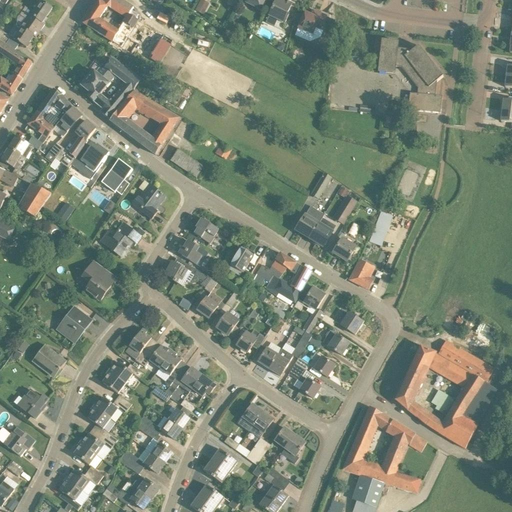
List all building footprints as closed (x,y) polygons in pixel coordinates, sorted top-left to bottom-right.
[(0,0),(0,8),(2,10),(8,0),(0,0)] [(119,0),(105,0),(103,3),(99,1),(95,8),(91,14),(84,24),(121,48),(124,43),(138,22),(136,20),(138,16),(131,12),(133,9),(119,0)] [(204,15),(210,4),(201,0),(200,0),(195,11),(204,15)] [(260,10),(264,0),(248,0),(247,3),(260,10)] [(287,14),(292,5),(285,1),(285,0),(276,0),(269,17),(278,21),(284,24),(289,15),(287,14)] [(41,2),(35,11),(33,10),(32,12),(25,7),(24,9),(12,1),(8,7),(27,21),(31,15),(43,23),(52,10),(41,2)] [(311,16),(305,13),(298,29),(313,35),(316,28),(320,30),(326,17),(313,11),(311,16)] [(166,24),(169,18),(160,13),(157,19),(166,24)] [(45,25),(43,23),(31,15),(27,21),(41,30),(45,25)] [(41,30),(27,21),(21,29),(34,37),(36,38),(41,30)] [(21,29),(14,39),(0,30),(0,42),(14,52),(20,43),(26,48),(34,37),(21,29)] [(403,69),(405,51),(398,50),(398,43),(382,41),(379,73),(394,75),(395,68),(403,69)] [(32,64),(0,42),(0,53),(20,68),(14,76),(22,80),(32,64)] [(284,51),(286,45),(280,43),(277,49),(284,51)] [(405,51),(403,69),(403,70),(418,90),(417,95),(411,95),(409,111),(440,114),(442,98),(435,98),(436,83),(443,78),(419,47),(412,52),(405,51)] [(134,77),(112,59),(106,69),(103,66),(96,74),(94,72),(82,87),(87,91),(86,93),(89,96),(88,98),(99,107),(106,99),(101,95),(116,77),(125,85),(127,86),(134,77)] [(22,80),(14,76),(10,82),(10,83),(1,78),(0,79),(0,88),(12,96),(22,80)] [(106,99),(99,107),(103,110),(101,113),(110,121),(133,93),(133,91),(134,92),(140,82),(134,77),(127,86),(125,85),(110,103),(106,99)] [(73,109),(62,96),(54,90),(38,113),(45,118),(43,121),(54,129),(73,109)] [(110,121),(156,156),(178,120),(133,93),(110,121)] [(0,115),(9,102),(0,95),(0,115)] [(511,101),(504,100),(502,111),(511,112),(511,101)] [(55,130),(54,131),(58,134),(58,135),(62,139),(82,118),(73,109),(54,129),(55,130)] [(511,112),(502,111),(501,122),(511,124),(511,130),(511,129),(511,112)] [(45,118),(38,113),(37,113),(28,125),(43,135),(38,141),(40,143),(43,145),(48,138),(54,131),(55,130),(54,129),(43,121),(45,118)] [(77,133),(81,138),(70,154),(63,149),(55,159),(69,169),(76,159),(76,158),(90,139),(96,131),(87,122),(77,133)] [(204,134),(197,130),(191,140),(198,144),(204,134)] [(9,149),(21,156),(26,149),(28,144),(17,137),(9,149)] [(40,143),(38,141),(33,138),(30,143),(39,149),(43,145),(40,143)] [(96,146),(89,141),(82,151),(83,151),(72,166),(81,173),(80,174),(90,182),(103,165),(101,164),(106,158),(105,158),(108,154),(97,145),(96,146)] [(56,143),(48,154),(44,159),(50,163),(54,158),(55,159),(63,149),(56,143)] [(227,161),(233,150),(222,144),(216,154),(227,161)] [(13,169),(17,163),(22,166),(26,159),(21,156),(9,149),(2,161),(13,169)] [(178,152),(171,164),(199,179),(205,167),(178,152)] [(119,160),(102,184),(115,193),(116,192),(121,196),(130,185),(124,181),(132,171),(119,160)] [(12,175),(0,169),(0,181),(13,188),(19,178),(12,175)] [(15,170),(12,175),(19,178),(23,180),(30,184),(32,180),(25,176),(26,175),(19,172),(15,170)] [(324,175),(312,195),(318,199),(331,179),(324,175)] [(166,198),(150,185),(139,199),(138,198),(132,206),(152,221),(158,213),(156,211),(166,198)] [(35,218),(52,195),(33,186),(20,211),(35,218)] [(344,199),(349,191),(342,187),(338,195),(344,199)] [(0,192),(0,210),(1,211),(5,213),(9,204),(0,201),(3,194),(0,192)] [(343,225),(356,203),(348,198),(334,219),(343,225)] [(117,205),(111,201),(104,210),(110,214),(117,205)] [(67,204),(57,218),(64,224),(74,210),(67,204)] [(310,240),(319,225),(325,216),(311,207),(296,231),(310,240)] [(382,213),(370,244),(383,248),(394,218),(382,213)] [(147,223),(141,218),(138,221),(145,226),(147,223)] [(0,237),(8,241),(14,229),(0,222),(0,237)] [(219,230),(205,222),(204,225),(200,223),(196,229),(198,230),(195,235),(210,245),(219,230)] [(134,232),(124,225),(112,241),(106,237),(104,240),(102,243),(121,257),(133,242),(136,244),(141,238),(134,232)] [(319,225),(310,240),(323,248),(332,233),(319,225)] [(138,227),(134,232),(141,238),(145,233),(138,227)] [(356,248),(342,240),(333,254),(347,263),(356,248)] [(208,255),(188,242),(183,250),(185,251),(182,256),(197,266),(198,265),(203,268),(207,261),(205,260),(208,255)] [(247,252),(241,249),(230,266),(231,267),(227,272),(239,280),(242,274),(248,277),(258,262),(250,256),(252,253),(248,250),(247,252)] [(296,265),(286,258),(281,254),(270,271),(263,266),(255,278),(267,286),(273,277),(279,281),(280,280),(287,270),(291,272),(296,265)] [(368,280),(374,269),(360,261),(350,281),(369,291),(373,282),(368,280)] [(112,276),(94,263),(82,278),(91,284),(85,291),(100,302),(112,287),(107,283),(112,276)] [(184,270),(172,263),(165,275),(174,281),(174,282),(183,287),(186,281),(191,275),(203,282),(200,286),(205,289),(212,280),(201,273),(187,265),(184,270)] [(312,274),(296,265),(291,272),(298,277),(292,287),(283,282),(280,280),(279,281),(273,277),(267,286),(255,278),(252,282),(264,290),(265,288),(278,296),(279,294),(295,304),(309,278),(312,274)] [(211,293),(219,281),(214,277),(212,280),(205,289),(205,290),(210,294),(211,293)] [(314,311),(312,315),(319,319),(322,314),(323,313),(317,310),(326,296),(313,288),(304,304),(299,300),(294,308),(300,312),(303,307),(308,310),(309,308),(314,311)] [(232,309),(241,296),(235,292),(226,305),(231,309),(232,309)] [(263,302),(267,297),(261,294),(258,299),(263,302)] [(209,320),(218,307),(207,299),(198,312),(209,320)] [(185,302),(181,308),(189,312),(192,306),(185,302)] [(248,330),(263,309),(257,306),(243,327),(248,330)] [(93,322),(74,308),(57,330),(75,344),(81,335),(82,336),(93,322)] [(280,311),(277,316),(283,320),(286,314),(280,311)] [(236,327),(239,322),(227,314),(217,329),(228,337),(231,333),(235,336),(240,330),(236,327)] [(336,323),(322,314),(319,319),(332,328),(333,328),(336,323)] [(355,336),(363,324),(349,314),(345,320),(342,318),(338,324),(355,336)] [(312,315),(307,323),(302,331),(303,331),(306,333),(309,335),(314,327),(319,319),(312,315)] [(278,334),(286,322),(279,318),(272,330),(278,334)] [(270,328),(274,323),(269,319),(266,324),(270,328)] [(152,340),(145,335),(147,333),(143,330),(130,347),(125,354),(135,361),(140,365),(149,352),(145,349),(152,340)] [(326,339),(323,344),(329,348),(342,356),(349,345),(339,338),(339,336),(337,335),(336,336),(335,335),(330,332),(325,339),(326,339)] [(248,354),(252,348),(257,351),(265,339),(259,336),(256,340),(246,333),(237,347),(248,354)] [(309,335),(306,333),(292,356),(293,357),(298,360),(309,343),(312,337),(309,335)] [(11,348),(15,342),(7,337),(4,343),(11,348)] [(309,343),(320,349),(323,344),(312,337),(309,343)] [(494,370),(446,342),(438,355),(485,383),(486,384),(494,370)] [(67,363),(45,346),(39,354),(33,362),(54,378),(59,371),(60,371),(67,363)] [(161,347),(154,356),(149,352),(140,365),(145,368),(150,362),(160,369),(172,352),(169,349),(167,351),(161,347)] [(426,426),(465,450),(479,424),(464,416),(485,383),(438,355),(421,347),(396,401),(426,426)] [(267,349),(258,363),(270,370),(278,356),(267,349)] [(281,377),(293,357),(292,356),(282,350),(278,356),(270,370),(281,377)] [(18,361),(21,354),(16,352),(13,359),(18,361)] [(172,352),(160,369),(160,370),(170,377),(166,382),(165,383),(170,387),(180,374),(175,371),(182,362),(175,357),(177,355),(172,352)] [(327,378),(335,367),(316,354),(311,361),(318,365),(315,370),(327,378)] [(310,366),(299,359),(295,365),(306,372),(310,366)] [(127,370),(118,363),(113,369),(111,368),(108,372),(126,385),(133,375),(139,379),(143,374),(136,370),(130,365),(127,370)] [(306,372),(295,365),(292,371),(289,375),(304,385),(300,391),(304,394),(313,400),(321,389),(303,377),(306,372)] [(189,394),(192,389),(193,390),(202,377),(192,369),(185,378),(180,374),(170,387),(165,394),(166,396),(170,398),(179,386),(189,394)] [(126,385),(108,372),(105,376),(107,377),(103,384),(118,395),(126,385)] [(193,390),(203,397),(206,393),(209,396),(216,387),(202,377),(193,390)] [(163,401),(166,396),(165,394),(156,387),(152,393),(163,401)] [(42,409),(49,400),(44,396),(41,399),(30,391),(18,406),(36,420),(44,411),(42,409)] [(116,401),(129,410),(132,405),(120,396),(116,401)] [(103,398),(98,405),(96,403),(93,407),(111,420),(118,411),(125,416),(129,410),(116,401),(112,406),(103,398)] [(195,409),(184,400),(181,405),(192,414),(195,409)] [(169,411),(174,415),(169,421),(182,430),(190,420),(188,419),(189,417),(173,406),(169,411)] [(243,419),(253,426),(254,426),(263,413),(253,406),(243,419)] [(111,420),(93,407),(90,411),(92,413),(88,419),(99,427),(95,432),(115,446),(118,441),(103,430),(111,420)] [(387,432),(388,431),(393,422),(371,408),(343,471),(362,476),(353,501),(377,509),(385,483),(417,494),(420,482),(396,473),(385,470),(365,463),(366,461),(363,459),(377,424),(378,425),(378,426),(387,432)] [(260,440),(255,446),(260,450),(266,443),(260,438),(264,434),(274,421),(263,413),(254,426),(253,426),(249,432),(260,440)] [(151,431),(158,436),(162,432),(162,431),(157,427),(144,417),(140,423),(151,431)] [(182,430),(169,421),(162,431),(162,432),(175,441),(182,430)] [(385,470),(396,473),(408,444),(408,443),(416,448),(415,449),(422,453),(427,443),(416,436),(393,422),(388,431),(399,436),(385,470)] [(136,428),(147,436),(151,431),(140,423),(136,428)] [(17,427),(11,435),(3,429),(0,433),(0,441),(4,444),(21,458),(30,446),(32,447),(36,442),(17,427)] [(295,436),(284,429),(275,442),(286,449),(295,436)] [(95,432),(92,437),(89,435),(85,441),(83,439),(80,443),(97,456),(105,446),(111,451),(115,446),(95,432)] [(305,444),(295,436),(286,449),(281,455),(295,465),(299,459),(296,457),(305,444)] [(239,446),(228,438),(224,443),(235,451),(240,445),(239,446)] [(97,456),(80,443),(77,447),(79,449),(74,455),(90,466),(97,456)] [(260,450),(252,462),(257,466),(271,446),(266,443),(260,450)] [(160,445),(152,455),(165,464),(173,454),(160,445)] [(250,453),(246,459),(252,462),(260,450),(255,446),(250,453)] [(237,463),(220,450),(216,455),(217,456),(213,462),(230,474),(237,463)] [(123,456),(134,465),(137,460),(126,452),(123,456)] [(152,455),(145,465),(157,475),(165,464),(152,455)] [(119,461),(130,469),(134,465),(123,456),(119,461)] [(222,485),(230,474),(213,462),(209,467),(208,467),(204,472),(222,485)] [(22,472),(14,466),(11,464),(7,469),(19,478),(22,472)] [(91,468),(88,472),(100,482),(104,477),(91,468)] [(274,479),(278,482),(281,476),(271,469),(268,474),(274,479)] [(84,477),(75,471),(71,477),(69,475),(65,479),(83,492),(90,482),(97,487),(100,482),(88,472),(84,477)] [(271,484),(274,479),(268,474),(267,474),(268,475),(264,480),(270,484),(271,484)] [(299,486),(303,481),(298,477),(293,482),(299,486)] [(83,492),(65,479),(63,483),(65,485),(60,491),(62,493),(59,498),(68,505),(73,508),(77,511),(81,507),(75,503),(83,492)] [(152,500),(159,490),(146,481),(143,485),(138,482),(136,482),(132,486),(152,500)] [(15,491),(4,482),(0,487),(0,506),(2,508),(15,491)] [(131,502),(144,511),(152,500),(132,486),(132,487),(128,483),(120,493),(110,485),(106,490),(117,499),(120,500),(128,506),(131,502)] [(217,510),(225,499),(207,486),(203,491),(204,492),(200,497),(217,510)] [(289,497),(283,493),(274,486),(267,496),(282,507),(289,497)] [(102,495),(113,504),(117,499),(106,490),(102,495)] [(267,511),(278,511),(282,507),(267,496),(259,506),(267,511)] [(197,511),(215,511),(217,510),(200,497),(196,503),(195,502),(191,507),(197,511)] [(250,500),(246,505),(252,509),(256,504),(250,500)] [(6,507),(12,511),(16,507),(17,506),(11,501),(6,507)] [(330,511),(343,511),(346,505),(334,502),(330,511)]
